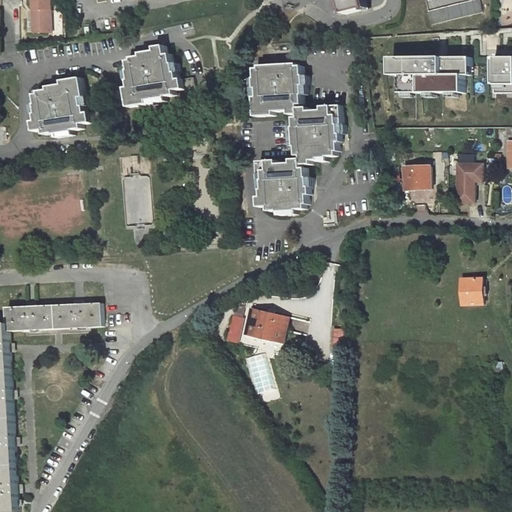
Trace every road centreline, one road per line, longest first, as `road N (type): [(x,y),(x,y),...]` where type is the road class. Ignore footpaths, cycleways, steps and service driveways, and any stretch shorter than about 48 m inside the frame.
road 1 (residential): [(511,222),(359,226),(150,336),(38,511)]
road 2 (residential): [(14,0),(13,56),(26,69),(22,150),(0,152)]
